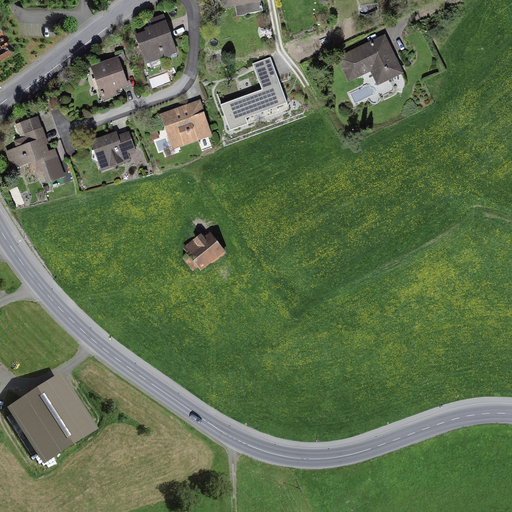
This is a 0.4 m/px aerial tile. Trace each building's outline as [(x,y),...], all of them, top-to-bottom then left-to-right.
[(165,25),(136,36),(146,64),(175,53),(165,25)] [(383,37),(338,59),(349,81),(374,69),(382,85),(402,75),(383,37)] [(118,58),(91,67),(102,100),(118,95),(116,90),(128,86),(118,58)] [(262,90),(220,105),(230,131),(290,109),(271,58),(253,64),(262,90)] [(200,100),(160,114),(172,150),(213,136),(200,100)] [(46,148),(37,123),(16,130),(21,144),(9,148),(18,173),(30,169),(36,187),(64,177),(53,145),(46,148)] [(118,131),(91,140),(102,170),(138,158),(129,131),(119,135),(118,131)] [(210,232),(185,251),(201,272),(226,253),(210,232)] [(63,373),(11,406),(46,462),(98,429),(63,373)]
